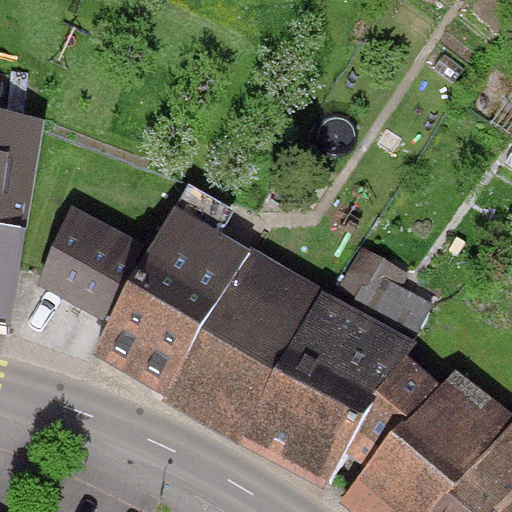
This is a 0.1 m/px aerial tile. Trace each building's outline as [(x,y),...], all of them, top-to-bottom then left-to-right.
[(0,325),(7,327),(45,119),(0,112),(0,325)] [(189,184),(175,206),(221,233),(234,211),(189,184)] [(36,285),(108,324),(152,247),(72,205),(36,285)] [(108,324),(91,353),(166,396),(251,249),(221,233),(175,206),(152,247),(108,324)] [(253,246),(251,249),(166,396),(163,400),(240,444),(242,441),(328,491),(348,456),(406,356),(415,339),(414,339),(434,305),(402,286),(409,273),(363,246),(334,296),(321,289),(322,286),(253,246)] [(351,511),(511,511),(511,413),(457,368),(442,383),(406,356),(348,456),(366,465),(340,502),(351,511)]
